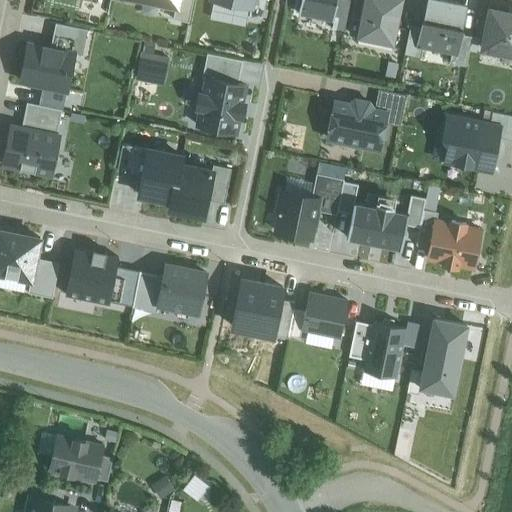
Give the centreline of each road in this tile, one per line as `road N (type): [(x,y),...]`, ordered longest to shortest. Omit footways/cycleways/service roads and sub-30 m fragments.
road 1 (residential): [(511,304),(0,199)]
road 2 (tertiary): [(0,359),(195,414),(246,456),(288,509)]
road 3 (unclassified): [(288,509),(342,489),(379,487),(431,511)]
